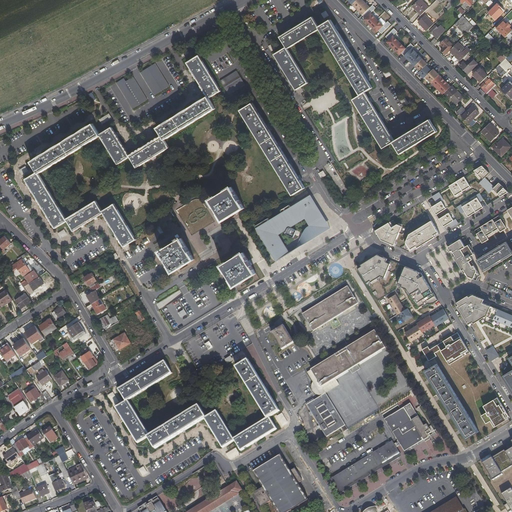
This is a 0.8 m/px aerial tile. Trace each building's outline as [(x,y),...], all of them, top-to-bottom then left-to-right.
[(356,0),(352,4),(357,10),(365,2),(363,0),(356,0)] [(421,0),(419,0),(413,7),(421,16),(429,8),(421,0)] [(357,10),(362,15),(368,10),(371,13),(376,8),(373,5),(370,7),(368,4),(366,3),(365,2),(357,10)] [(495,21),(504,12),(496,4),(488,13),(495,21)] [(368,24),(370,26),(377,19),(371,13),(368,10),(362,15),(363,15),(366,18),(364,20),(367,23),(368,24)] [(500,21),(507,15),(504,12),(495,21),(498,24),(500,21)] [(422,29),(423,27),(427,31),(434,24),(425,15),(418,23),(420,25),(419,26),(422,29)] [(465,35),(473,27),(463,16),(455,24),(465,35)] [(320,30),(319,28),(312,17),(280,37),(286,48),(287,49),(320,30)] [(373,29),(377,32),(379,31),(381,33),(386,29),(383,26),(377,19),(370,26),(372,28),(373,29)] [(361,95),(365,93),(368,91),(372,88),(331,20),(319,28),(320,30),(357,89),(361,95)] [(503,22),(502,23),(500,21),(498,24),(495,27),(502,34),(509,27),(503,22)] [(438,28),(435,25),(429,31),(431,33),(430,34),(430,36),(432,37),(433,37),(434,36),(437,39),(445,30),(440,25),(438,28)] [(493,29),(489,25),(480,34),(484,38),(493,29)] [(393,48),(399,42),(393,36),(397,32),(393,29),(385,37),(389,40),(386,42),(390,45),(391,47),(393,48)] [(443,48),(441,50),(445,55),(454,46),(446,38),(440,44),(443,48)] [(406,48),(399,42),(393,48),(395,50),(399,55),(401,53),(404,56),(409,51),(406,48)] [(468,54),(469,53),(458,42),(450,51),(460,61),(463,58),(468,54)] [(409,61),(417,53),(412,48),(414,47),(411,43),(406,48),(409,51),(404,56),(409,61)] [(296,90),(301,87),(308,83),(287,49),(286,48),(275,55),(296,90)] [(414,66),(422,59),(417,53),(409,61),(414,66)] [(187,63),(208,97),(209,99),(221,91),(199,56),(187,63)] [(420,72),(426,65),(428,64),(422,59),(414,66),(418,70),(420,72)] [(506,72),(511,68),(503,60),(499,65),(506,72)] [(468,66),(463,62),(460,65),(468,74),(476,65),(472,61),(468,66)] [(155,63),(140,73),(155,96),(170,86),(155,63)] [(429,74),(432,71),(429,68),(428,67),(426,65),(420,72),(418,73),(424,79),(425,77),(429,74)] [(480,68),(473,75),(481,83),(487,77),(488,76),(480,68)] [(431,83),(439,75),(437,74),(433,69),(432,71),(429,74),(425,77),(431,83)] [(245,84),(237,71),(220,81),(228,95),(245,84)] [(437,89),(445,81),(441,77),(439,75),(431,83),(437,89)] [(117,83),(133,109),(148,100),(133,77),(126,82),(124,79),(117,83)] [(487,77),(481,83),(479,85),(482,89),(482,90),(486,94),(487,94),(492,99),(496,95),(491,89),(496,85),(487,77)] [(444,94),(451,87),(448,85),(445,81),(437,89),(443,95),(444,94)] [(511,83),(510,81),(501,90),(509,98),(511,94),(511,83)] [(457,104),(463,98),(452,86),(451,87),(444,94),(450,100),(451,98),(457,104)] [(393,142),(395,142),(365,93),(361,95),(353,100),(383,149),(393,142)] [(215,109),(209,99),(208,97),(157,128),(162,136),(164,140),(215,109)] [(241,111),(293,195),(305,188),(253,103),(241,111)] [(457,112),(460,115),(465,110),(462,107),(457,112)] [(463,117),(469,123),(479,114),(472,107),(463,117)] [(109,115),(100,120),(102,124),(111,119),(109,115)] [(395,142),(393,142),(400,154),(437,132),(430,120),(395,142)] [(39,174),(101,136),(100,135),(93,124),(31,162),(38,173),(39,174)] [(492,142),(500,134),(490,124),(482,132),(492,142)] [(118,164),(130,157),(130,156),(112,128),(100,135),(101,136),(118,164)] [(169,148),(164,140),(162,136),(130,156),(130,157),(137,168),(169,148)] [(494,149),(502,156),(510,147),(503,140),(494,149)] [(67,219),(39,174),(38,173),(26,180),(56,228),(68,221),(67,219)] [(464,177),(449,186),(455,196),(470,187),(464,177)] [(211,200),(224,221),(244,208),(232,187),(211,200)] [(291,229),(306,220),(313,231),(326,223),(311,199),(293,210),(291,207),(282,212),(284,215),(275,220),(277,224),(274,226),(270,219),(256,227),(264,239),(278,262),(290,255),(279,236),(286,232),(287,233),(286,235),(294,239),(298,232),(291,229)] [(74,231),(103,213),(102,211),(96,201),(67,219),(68,221),(74,231)] [(103,213),(124,247),(129,244),(136,239),(114,204),(102,211),(103,213)] [(507,228),(501,219),(495,223),(493,219),(480,227),(482,230),(476,234),(482,243),(488,239),(486,236),(498,229),(500,232),(507,228)] [(11,244),(5,237),(0,240),(0,252),(1,255),(5,252),(4,250),(11,244)] [(181,239),(178,241),(161,252),(174,272),(195,259),(182,239),(181,239)] [(465,247),(461,239),(448,247),(451,251),(452,250),(455,256),(454,257),(462,270),(464,269),(468,276),(477,280),(478,277),(481,276),(477,271),(471,261),(473,260),(471,256),(474,254),(468,245),(465,247)] [(499,247),(487,254),(485,255),(477,260),(484,272),(511,254),(511,250),(507,242),(499,247)] [(242,245),(219,258),(236,288),(257,273),(256,266),(242,245)] [(22,259),(29,254),(27,252),(17,259),(18,261),(22,259)] [(396,290),(398,285),(407,289),(419,307),(424,304),(425,306),(428,304),(431,304),(433,303),(438,300),(421,273),(379,255),(378,256),(377,255),(361,265),(362,266),(358,268),(378,301),(396,290)] [(22,260),(10,268),(13,272),(18,269),(23,276),(24,275),(30,271),(22,260)] [(39,278),(34,271),(25,277),(30,283),(39,278)] [(50,275),(47,272),(39,277),(43,283),(50,275)] [(92,274),(84,278),(90,288),(95,285),(94,282),(97,281),(92,274)] [(39,278),(30,283),(29,284),(34,291),(44,284),(43,283),(39,277),(39,278)] [(100,287),(99,283),(95,285),(90,288),(85,291),(92,304),(100,299),(95,290),(100,287)] [(36,293),(46,286),(44,284),(34,291),(36,293)] [(313,331),(359,304),(348,287),(303,314),(313,331)] [(9,303),(13,300),(6,290),(0,294),(0,303),(2,306),(8,301),(9,303)] [(16,301),(21,309),(32,302),(26,294),(16,301)] [(400,313),(405,310),(395,294),(388,299),(397,315),(400,313)] [(511,315),(483,303),(484,299),(471,294),(456,303),(470,326),(486,316),(511,327),(511,315)] [(101,299),(100,299),(92,304),(98,314),(107,309),(101,299)] [(52,313),(56,320),(66,313),(62,306),(52,313)] [(405,310),(400,313),(405,321),(412,316),(407,308),(405,310)] [(436,326),(449,318),(443,309),(430,317),(435,325),(436,326)] [(141,322),(145,320),(139,310),(135,313),(137,316),(136,316),(138,320),(139,319),(141,322)] [(422,332),(435,325),(430,317),(429,315),(417,323),(418,325),(422,332)] [(111,319),(110,318),(108,320),(106,316),(102,319),(103,321),(101,322),(105,328),(117,320),(116,319),(117,318),(116,316),(111,319)] [(46,335),(57,328),(51,319),(40,326),(46,335)] [(67,330),(73,338),(84,330),(79,322),(67,330)] [(422,332),(418,325),(405,333),(411,342),(423,334),(422,332)] [(273,333),(283,350),(294,342),(284,326),(278,330),(273,333)] [(35,327),(24,334),(32,347),(44,339),(35,327)] [(75,340),(86,332),(84,330),(73,338),(75,340)] [(358,365),(386,348),(376,331),(312,370),(322,387),(336,378),(350,370),(352,374),(360,369),(358,365)] [(449,364),(470,352),(457,332),(437,345),(430,349),(428,346),(422,350),(429,361),(437,356),(435,353),(440,350),(449,364)] [(113,340),(119,350),(131,343),(126,333),(113,340)] [(26,340),(19,344),(17,343),(15,345),(15,347),(23,358),(33,351),(26,340)] [(103,356),(96,344),(93,346),(94,347),(92,347),(95,352),(97,351),(100,357),(103,356)] [(7,361),(16,355),(9,345),(1,351),(7,361)] [(493,346),(485,351),(492,361),(499,356),(493,346)] [(73,351),(70,347),(66,349),(60,353),(64,359),(74,353),(73,351)] [(40,361),(53,352),(52,349),(44,354),(43,352),(37,356),(40,361)] [(80,359),(90,372),(100,365),(91,352),(80,359)] [(478,433),(479,431),(435,359),(430,362),(432,367),(426,371),(454,416),(468,439),(478,433)] [(237,367),(268,418),(270,417),(280,411),(249,360),(237,367)] [(43,366),(40,361),(32,366),(35,371),(43,366)] [(120,390),(126,401),(128,400),(172,373),(165,361),(120,390)] [(43,385),(52,379),(46,370),(37,376),(43,385)] [(307,372),(314,382),(313,383),(313,384),(312,385),(312,387),(312,388),(312,389),(313,390),(313,392),(314,393),(315,394),(316,394),(317,395),(318,395),(320,396),(321,396),(322,396),(326,393),(340,384),(336,378),(322,387),(312,370),(307,372)] [(55,377),(61,386),(69,380),(63,371),(55,377)] [(25,391),(32,401),(40,395),(33,385),(25,391)] [(13,408),(13,409),(16,407),(11,401),(20,395),(24,401),(27,399),(20,389),(9,397),(7,399),(13,408)] [(52,400),(46,391),(42,393),(44,396),(49,402),(52,400)] [(327,437),(342,428),(345,432),(348,429),(326,393),(322,396),(307,405),(327,437)] [(16,407),(21,415),(29,409),(24,401),(20,395),(11,401),(16,407)] [(494,427),(510,418),(498,397),(483,406),(487,412),(481,416),(486,424),(490,421),(494,427)] [(0,402),(7,412),(0,416),(0,418),(4,425),(18,416),(12,408),(13,408),(7,399),(6,398),(0,402)] [(138,443),(149,437),(150,436),(128,400),(126,401),(117,408),(138,443)] [(399,441),(392,445),(394,449),(401,445),(405,452),(431,436),(430,434),(432,433),(429,428),(427,424),(424,426),(416,413),(414,414),(413,412),(415,411),(411,404),(385,420),(389,427),(389,426),(399,441)] [(156,449),(205,419),(207,417),(199,405),(150,436),(149,437),(156,449)] [(223,448),(235,441),(234,439),(217,411),(207,417),(205,419),(223,448)] [(304,421),(308,418),(304,411),(299,414),(304,421)] [(277,429),(270,417),(268,418),(234,439),(235,441),(242,451),(277,429)] [(58,438),(50,426),(42,431),(51,443),(58,438)] [(33,431),(34,432),(27,437),(33,445),(33,446),(44,438),(37,429),(33,431)] [(33,445),(27,437),(13,446),(15,449),(19,454),(33,445)] [(481,460),(493,480),(503,475),(501,473),(505,470),(504,468),(508,466),(509,468),(511,465),(511,441),(506,445),(509,450),(506,452),(504,450),(492,458),(490,455),(481,460)] [(341,491),(399,456),(394,449),(392,445),(390,442),(376,451),(332,478),(341,491)] [(65,453),(63,447),(56,451),(59,456),(65,453)] [(16,460),(18,462),(22,460),(19,454),(15,449),(4,456),(9,465),(16,460)] [(253,472),(263,487),(271,501),(278,511),(287,511),(308,499),(299,483),(301,482),(298,477),(300,476),(295,468),(291,471),(281,455),(253,472)] [(87,476),(86,472),(82,464),(77,466),(79,470),(69,475),(70,477),(73,483),(87,476)] [(77,466),(67,470),(69,475),(79,470),(77,466)] [(138,469),(142,475),(147,472),(143,466),(138,469)] [(61,469),(66,479),(70,477),(69,475),(67,470),(65,467),(61,469)] [(20,470),(11,475),(14,479),(22,475),(30,471),(28,468),(21,472),(20,470)] [(27,477),(28,480),(33,477),(31,474),(30,471),(22,475),(24,479),(27,477)] [(0,487),(0,488),(1,492),(12,488),(6,474),(0,476),(0,481),(2,487),(0,487)] [(57,479),(55,474),(50,476),(56,491),(66,487),(63,480),(62,480),(61,478),(57,479)] [(188,511),(209,511),(239,494),(239,492),(242,490),(237,482),(188,511)] [(46,484),(37,488),(41,497),(50,493),(46,484)] [(261,507),(271,501),(263,487),(253,493),(261,507)] [(36,498),(33,489),(20,494),(22,498),(24,503),(36,498)] [(504,506),(507,511),(511,511),(511,490),(511,489),(501,494),(507,504),(504,506)] [(22,498),(20,494),(19,491),(13,493),(14,497),(17,496),(18,499),(22,498)] [(167,511),(158,496),(139,508),(141,511),(167,511)] [(85,504),(87,511),(97,511),(93,501),(90,502),(89,501),(86,502),(87,503),(85,504)] [(461,511),(456,502),(440,511),(461,511)]
